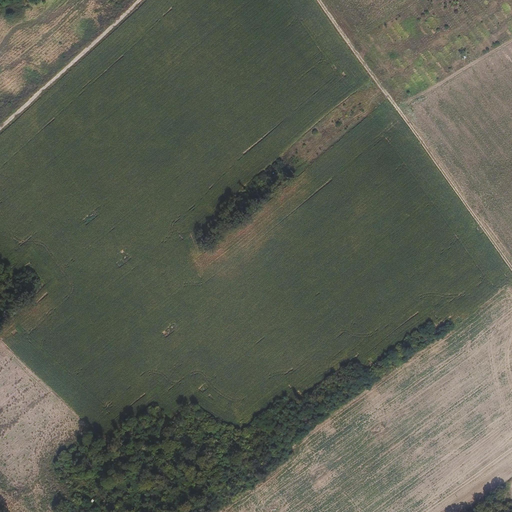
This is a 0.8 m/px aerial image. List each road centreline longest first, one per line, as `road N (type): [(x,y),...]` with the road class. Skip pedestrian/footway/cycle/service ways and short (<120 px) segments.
road 1 (track): [(318,0),(511,268)]
road 2 (track): [(0,129),(140,0)]
